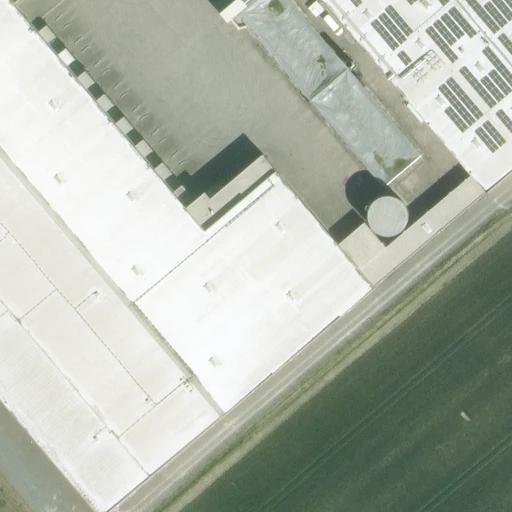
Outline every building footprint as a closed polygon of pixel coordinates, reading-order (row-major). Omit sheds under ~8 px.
[(0,0),(0,144),(228,413),(376,287),(341,246),(264,156),(212,199),(206,193),(188,208),(10,0),(0,0)] [(418,158),(295,0),(215,0),(211,3),(225,22),(240,11),(378,189),(418,158)] [(511,0),(323,0),(472,177),(486,193),(511,170),(511,0)] [(228,413),(0,144),(0,287),(158,473),(228,413)] [(365,223),(341,246),(376,287),(486,193),(472,177),(387,248),(365,223)] [(111,511),(158,473),(0,287),(0,386),(106,511),(111,511)]
